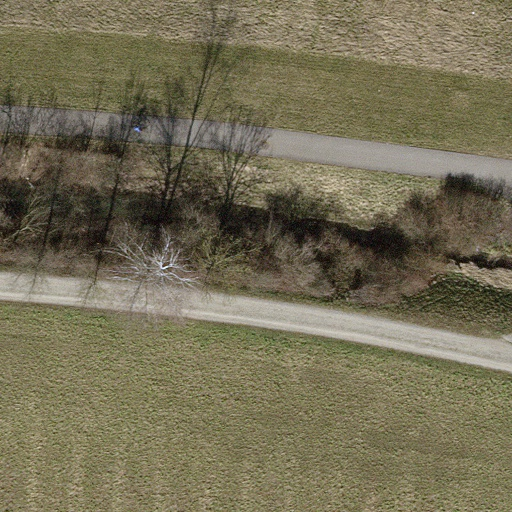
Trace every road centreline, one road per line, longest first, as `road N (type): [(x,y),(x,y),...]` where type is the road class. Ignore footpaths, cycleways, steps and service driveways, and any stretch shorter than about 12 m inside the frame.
road 1 (track): [(0,116),(444,165),(511,194)]
road 2 (track): [(489,355),(116,296),(0,289)]
